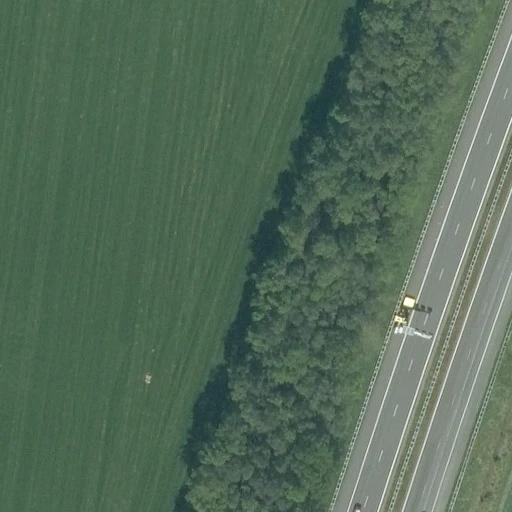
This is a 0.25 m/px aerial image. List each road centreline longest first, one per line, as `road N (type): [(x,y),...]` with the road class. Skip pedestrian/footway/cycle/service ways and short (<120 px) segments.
road 1 (motorway): [(511,67),(406,351),(357,511)]
road 2 (motorway): [(420,511),(511,243)]
